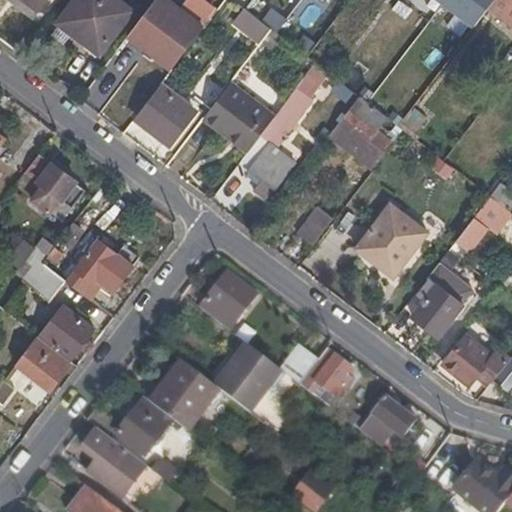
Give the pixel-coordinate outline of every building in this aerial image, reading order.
[(131,11),(116,0),(78,0),(61,22),(101,54),(131,11)] [(170,0),(157,0),(130,37),(173,69),(205,26),(170,0)] [(494,0),(446,0),(444,4),(475,27),(490,7),(494,0)] [(511,0),(494,0),(490,7),(511,24),(511,0)] [(278,8),(265,16),(275,30),(287,22),(278,8)] [(262,43),(272,29),(261,21),(257,18),(247,32),(262,43)] [(83,100),(98,110),(139,53),(125,42),(83,100)] [(234,134),(245,143),(271,110),(233,80),(204,119),(231,139),(234,134)] [(160,86),(136,117),(170,143),(194,111),(160,86)] [(379,161),(392,144),(377,133),(388,119),(359,96),(335,128),(379,161)] [(296,111),(285,103),(276,114),(251,147),(241,160),(264,177),(253,191),(266,200),(295,162),(271,144),(296,111)] [(245,143),(251,147),(276,114),(271,110),(245,143)] [(379,161),(335,128),(329,136),(374,169),(379,161)] [(39,154),(26,172),(44,187),(33,200),(51,214),(54,209),(61,200),(73,209),(87,191),(77,183),(40,153),(39,154)] [(61,200),(54,209),(66,218),(73,209),(61,200)] [(358,248),(382,265),(387,259),(401,269),(430,232),(392,203),(358,248)] [(314,245),(335,217),(319,206),(298,233),(314,245)] [(472,221),(456,241),(470,252),(485,231),(472,221)] [(75,222),(63,244),(78,252),(90,229),(75,222)] [(67,281),(91,299),(103,283),(114,292),(134,266),(99,240),(67,281)] [(55,247),(48,256),(43,263),(51,269),(63,253),(55,247)] [(454,264),(445,256),(435,269),(444,276),(454,264)] [(387,259),(382,265),(396,276),(401,269),(387,259)] [(50,302),(67,281),(51,269),(43,263),(26,285),(50,302)] [(435,269),(429,277),(431,279),(420,295),(427,300),(413,317),(439,336),(470,296),(444,276),(435,269)] [(207,301),(201,308),(230,330),(236,322),(257,295),(229,272),(207,301)] [(41,335),(71,359),(95,329),(64,306),(41,335)] [(482,375),(491,382),(511,356),(502,350),(497,357),(467,336),(444,364),(474,386),(482,375)] [(71,362),(37,337),(16,364),(49,390),(71,362)] [(217,386),(221,390),(251,413),(283,371),(281,370),(249,345),(217,386)] [(281,370),(283,371),(301,385),(319,361),(300,346),(281,370)] [(326,352),(319,361),(301,385),(308,391),(315,383),(337,400),(352,380),(347,375),(353,367),(337,354),(334,358),(326,352)] [(511,359),(499,376),(509,384),(511,380),(511,359)] [(151,402),(189,431),(221,390),(217,386),(183,360),(151,402)] [(0,406),(14,389),(4,380),(0,385),(0,406)] [(386,397),(360,430),(379,445),(392,429),(414,446),(428,429),(386,397)] [(173,420),(146,400),(120,432),(147,452),(173,420)] [(96,408),(88,419),(100,429),(109,435),(117,424),(96,408)] [(109,435),(100,429),(85,449),(100,460),(90,473),(128,500),(140,484),(141,485),(153,469),(109,435)] [(299,449),(315,462),(323,452),(306,440),(299,449)] [(406,466),(418,476),(433,455),(421,447),(406,466)] [(451,492),(475,511),(496,511),(505,502),(511,493),(511,476),(505,470),(497,479),(476,462),(451,492)] [(160,474),(153,469),(141,485),(140,484),(128,500),(135,506),(160,474)] [(337,483),(320,470),(300,497),(316,510),(337,483)] [(121,511),(87,485),(67,511),(68,511),(121,511)]
